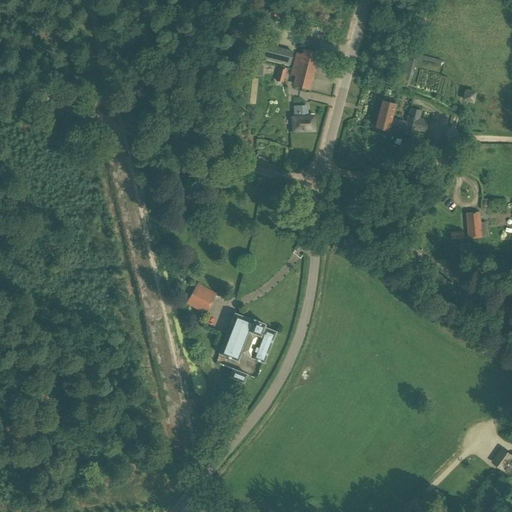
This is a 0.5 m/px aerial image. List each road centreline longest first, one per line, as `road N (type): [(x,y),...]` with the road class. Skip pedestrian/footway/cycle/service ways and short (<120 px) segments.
road 1 (unclassified): [(175,511),(258,412),(296,343),(321,175),(365,0)]
road 2 (track): [(203,478),(80,0)]
road 3 (track): [(0,76),(292,177),(321,175)]
road 4 (track): [(511,140),(467,141),(406,173),(321,175)]
